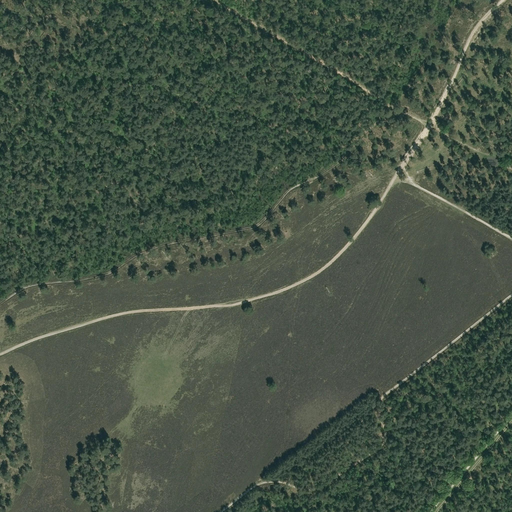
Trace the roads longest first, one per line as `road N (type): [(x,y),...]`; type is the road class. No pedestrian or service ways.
road 1 (track): [(394,176),(354,237),(306,279),(233,303),(122,313),(0,353)]
road 2 (track): [(0,303),(23,287),(108,272),(160,245),(258,224),(290,188),(341,160),(388,104)]
road 3 (track): [(511,294),(383,395),(380,447),(322,486),(263,482),(220,511)]
road 4 (track): [(218,0),(429,126)]
road 5 (track): [(429,126),(394,176),(511,239)]
road 6 (track): [(429,126),(478,26),(503,0)]
road 7 (track): [(434,511),(511,420)]
